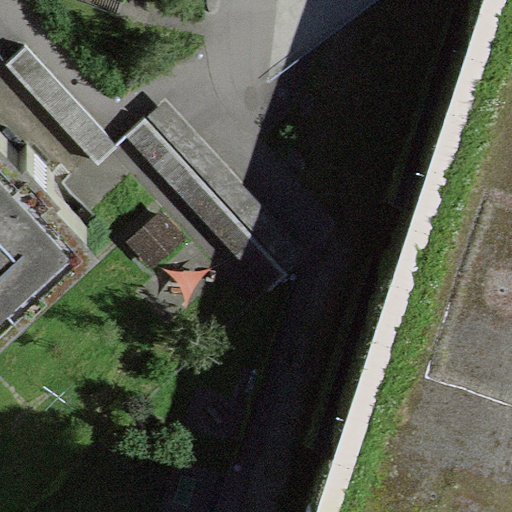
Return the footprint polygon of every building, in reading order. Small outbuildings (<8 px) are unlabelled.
[(511,511),(511,0),(491,0),(327,500),(310,495),(304,511),(511,511)] [(24,43),(6,60),(97,159),(116,142),(24,43)] [(306,251),(163,96),(143,115),(286,270),(306,251)] [(143,115),(126,131),(269,286),(286,270),(143,115)] [(72,217),(77,213),(46,178),(54,171),(53,170),(26,141),(18,148),(0,128),(0,291),(5,297),(52,255),(43,244),(72,217)] [(151,256),(177,233),(160,214),(135,238),(151,256)]
